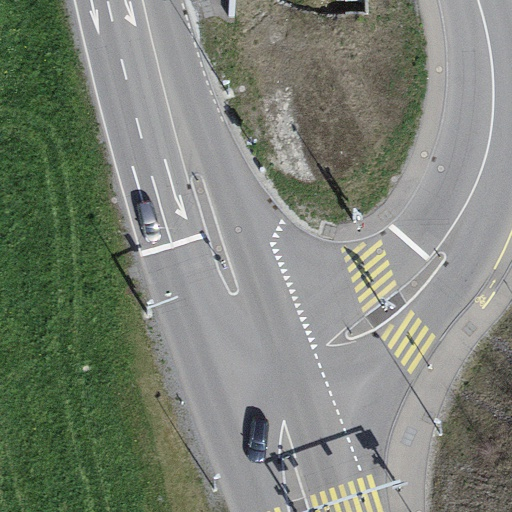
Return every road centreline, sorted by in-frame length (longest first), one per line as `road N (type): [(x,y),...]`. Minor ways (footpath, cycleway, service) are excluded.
road 1 (tertiary): [(251,376),(355,335),(435,262),(454,233),(494,136),(483,0)]
road 2 (secondary): [(132,0),(197,238),(251,376)]
road 3 (secondary): [(306,511),(251,376)]
